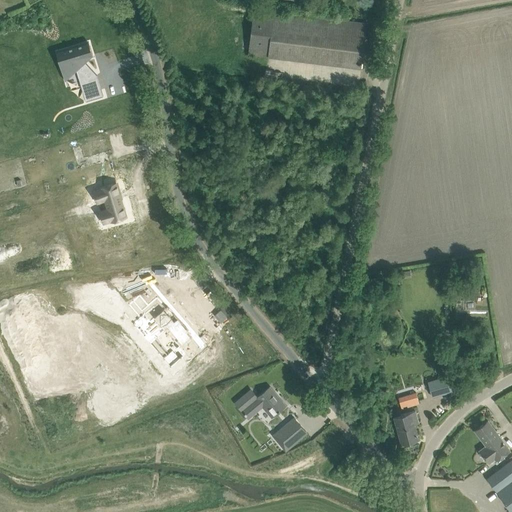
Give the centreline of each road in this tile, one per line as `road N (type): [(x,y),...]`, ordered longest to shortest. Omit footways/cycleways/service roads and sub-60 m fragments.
road 1 (unclassified): [(321,393),(195,239),(173,179),(155,60),(130,0)]
road 2 (unclassified): [(321,393),(400,0)]
road 3 (tertiary): [(511,379),(452,419),(419,481)]
road 4 (unclassified): [(419,481),(391,472),(321,393)]
